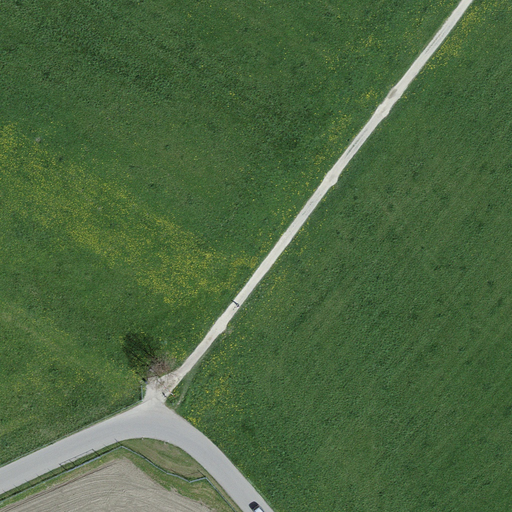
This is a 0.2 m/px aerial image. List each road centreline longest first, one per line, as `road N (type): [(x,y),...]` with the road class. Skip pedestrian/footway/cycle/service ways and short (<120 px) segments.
road 1 (track): [(142,423),(466,0)]
road 2 (tertiary): [(0,483),(142,423),(179,430),(257,511)]
